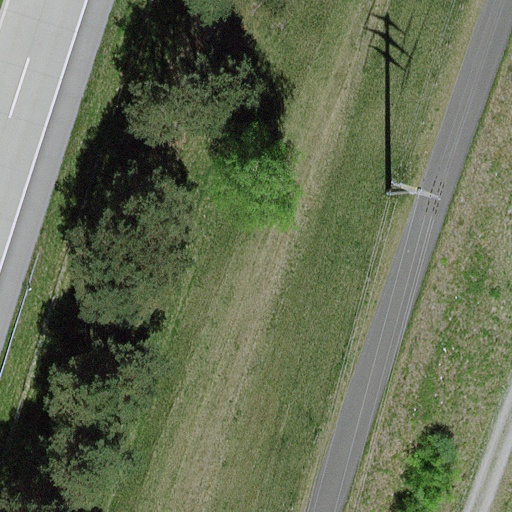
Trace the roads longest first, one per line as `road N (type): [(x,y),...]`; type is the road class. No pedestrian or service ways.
road 1 (track): [(503,0),(322,511)]
road 2 (motorway): [(0,162),(50,0)]
